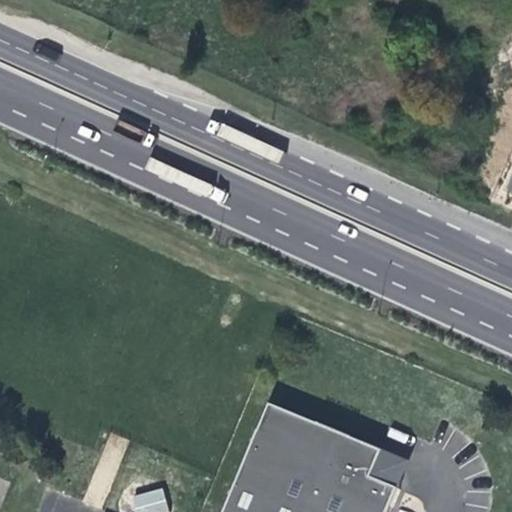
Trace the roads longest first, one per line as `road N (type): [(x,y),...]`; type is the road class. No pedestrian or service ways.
road 1 (primary): [(0,93),(511,324)]
road 2 (primary): [(511,273),(0,42)]
